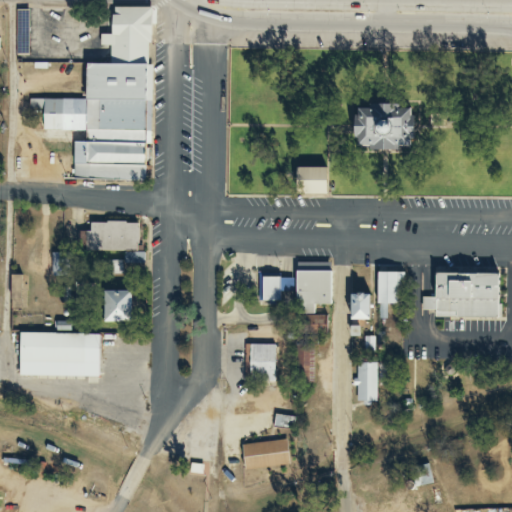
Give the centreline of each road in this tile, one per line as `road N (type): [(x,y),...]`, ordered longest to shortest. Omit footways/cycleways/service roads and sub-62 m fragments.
road 1 (residential): [(167,394),(198,375),(206,0)]
road 2 (residential): [(195,0),(174,24),(167,394)]
road 3 (residential): [(169,205),(202,237),(511,239)]
road 4 (residential): [(511,210),(169,205)]
road 5 (trunk): [(182,0),(252,18),(497,21)]
road 6 (residential): [(344,511),(342,209)]
road 7 (residential): [(169,205),(0,194)]
road 8 (residential): [(118,511),(167,394)]
